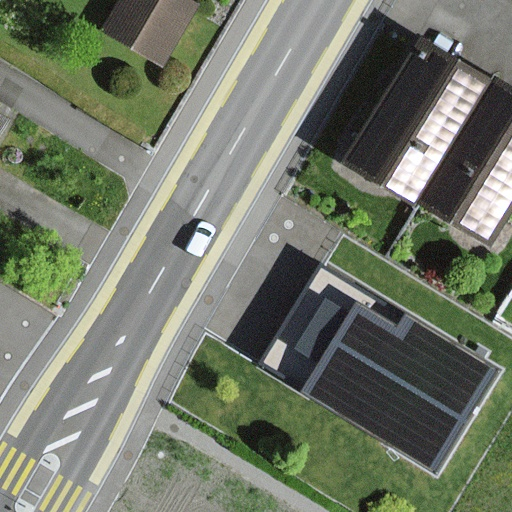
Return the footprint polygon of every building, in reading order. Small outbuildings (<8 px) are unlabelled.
[(164,68),(200,5),(191,0),(120,0),(102,33),(164,68)] [(418,38),(342,164),(416,209),(419,204),(493,84),(418,38)] [(493,84),(419,204),(493,250),(511,219),(511,85),(498,76),(493,84)] [(0,143),(12,122),(0,114),(0,143)] [(438,477),(502,371),(407,314),(399,328),(359,304),(303,395),(438,477)]
